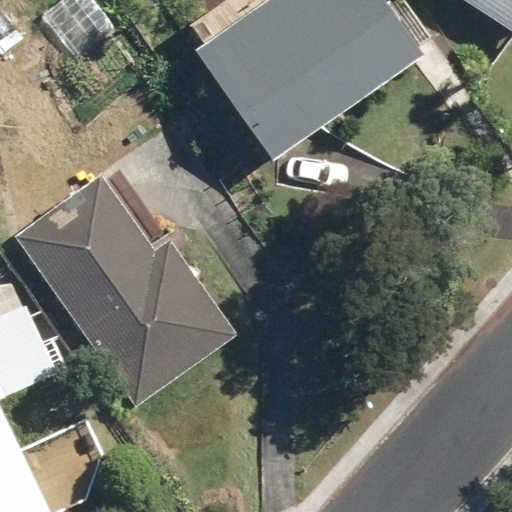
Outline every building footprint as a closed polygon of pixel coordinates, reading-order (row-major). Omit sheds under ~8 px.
[(163,0),(187,37),(244,0),(163,0)] [(285,0),(214,52),(292,161),(442,53),(404,0),(285,0)] [(511,0),(479,0),(511,22),(511,0)] [(31,237),(148,405),(251,334),(186,240),(170,251),(119,176),(31,237)] [(65,374),(25,284),(0,287),(0,511),(61,511),(10,398),(65,374)]
